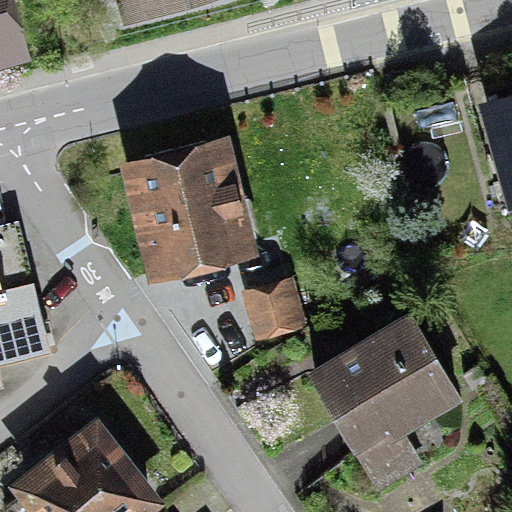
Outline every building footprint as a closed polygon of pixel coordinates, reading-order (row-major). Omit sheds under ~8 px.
[(0,0),(0,50),(19,45),(5,0),(0,0)] [(122,0),(127,16),(184,0),(122,0)] [(511,95),(487,102),(511,191),(511,95)] [(208,147),(147,162),(138,175),(159,262),(243,241),(234,206),(239,200),(235,182),(228,180),(221,154),(208,147)] [(0,360),(49,348),(18,222),(0,225),(0,360)] [(288,279),(249,291),(261,333),(300,321),(288,279)] [(455,392),(409,314),(315,370),(369,460),(404,439),(397,426),(455,392)] [(128,511),(149,496),(95,427),(26,481),(31,488),(7,507),(10,511),(128,511)]
